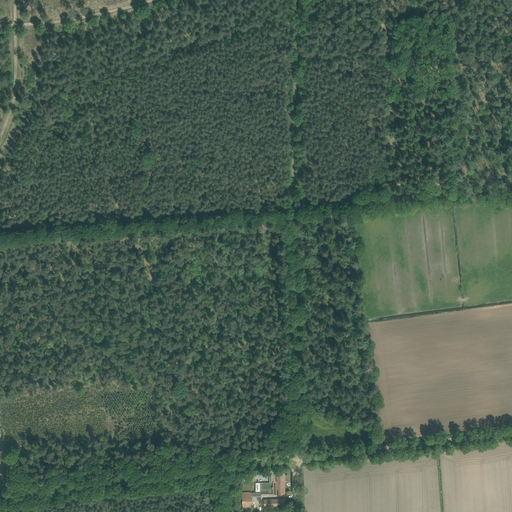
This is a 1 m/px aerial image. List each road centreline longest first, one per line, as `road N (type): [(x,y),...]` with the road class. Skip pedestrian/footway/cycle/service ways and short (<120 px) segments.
road 1 (track): [(16,493),(511,432)]
road 2 (track): [(292,206),(0,229)]
road 3 (track): [(296,458),(292,206)]
road 4 (track): [(292,206),(511,189)]
road 5 (track): [(299,0),(292,206)]
road 6 (track): [(0,26),(156,0)]
road 7 (track): [(0,139),(13,100),(15,0)]
